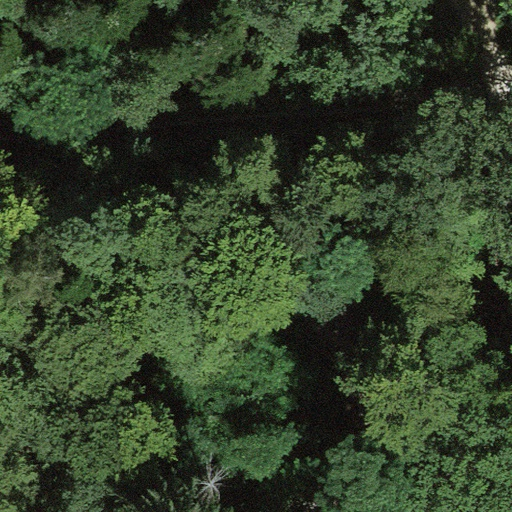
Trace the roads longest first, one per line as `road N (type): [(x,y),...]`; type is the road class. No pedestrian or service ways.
road 1 (track): [(0,128),(507,86)]
road 2 (track): [(253,511),(279,497),(511,459)]
